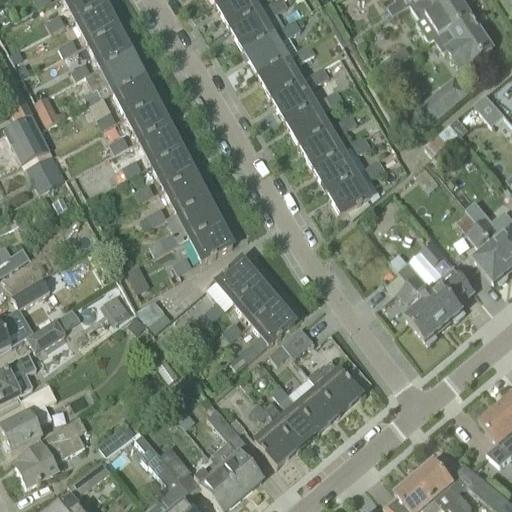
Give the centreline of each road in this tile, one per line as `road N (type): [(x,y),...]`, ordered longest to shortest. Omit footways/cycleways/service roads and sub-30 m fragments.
road 1 (residential): [(420,422),(273,210),(150,0)]
road 2 (residential): [(310,511),(420,422)]
road 3 (residential): [(420,422),(511,340)]
